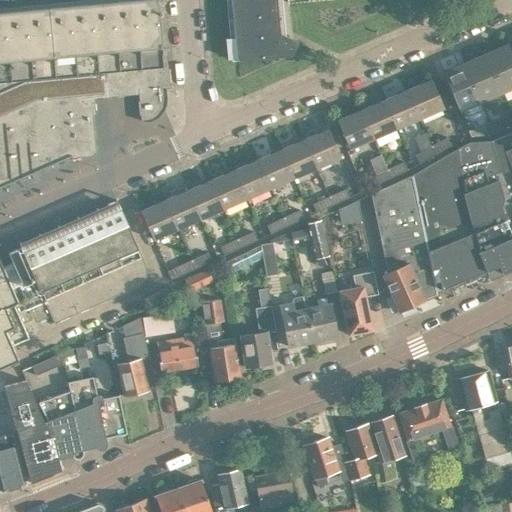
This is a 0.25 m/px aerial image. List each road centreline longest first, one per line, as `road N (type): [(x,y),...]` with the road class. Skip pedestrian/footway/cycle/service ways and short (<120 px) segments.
road 1 (tertiary): [(11,511),(511,297)]
road 2 (residential): [(202,127),(511,0)]
road 3 (residential): [(0,221),(202,127)]
road 4 (residential): [(202,127),(185,0)]
